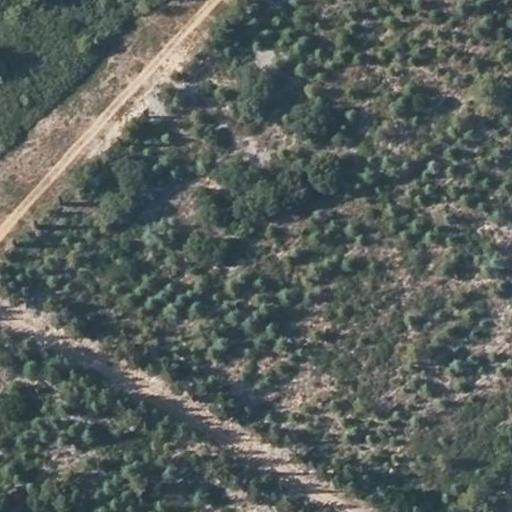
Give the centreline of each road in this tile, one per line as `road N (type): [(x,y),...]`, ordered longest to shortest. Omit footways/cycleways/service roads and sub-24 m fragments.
road 1 (track): [(0,310),(356,511)]
road 2 (track): [(210,0),(0,238)]
